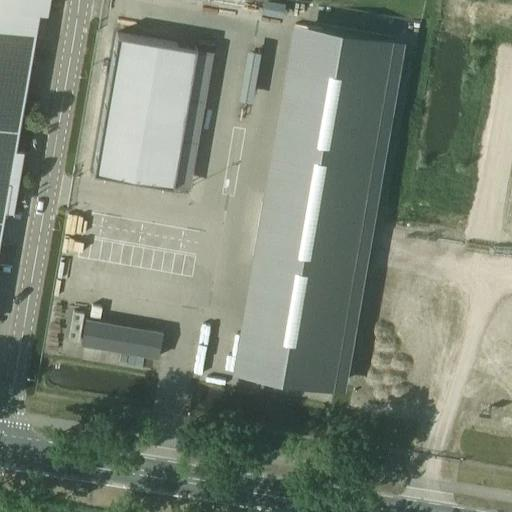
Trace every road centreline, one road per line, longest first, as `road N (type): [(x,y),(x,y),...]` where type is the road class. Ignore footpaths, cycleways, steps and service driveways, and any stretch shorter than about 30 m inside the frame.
road 1 (tertiary): [(1,453),(76,0)]
road 2 (tertiary): [(393,511),(1,453)]
